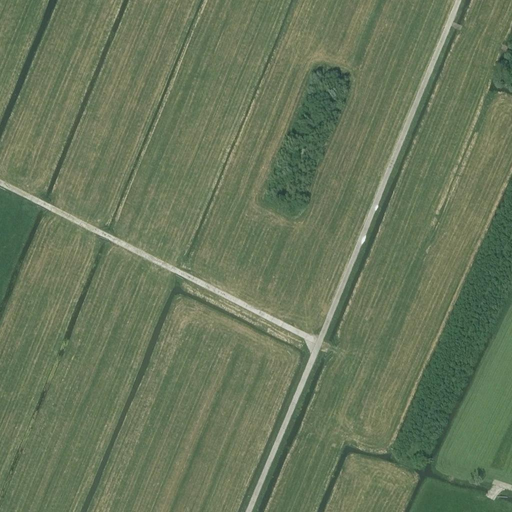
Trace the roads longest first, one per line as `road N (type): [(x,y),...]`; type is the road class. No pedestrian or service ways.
road 1 (track): [(247,511),(458,0)]
road 2 (track): [(316,343),(0,187)]
